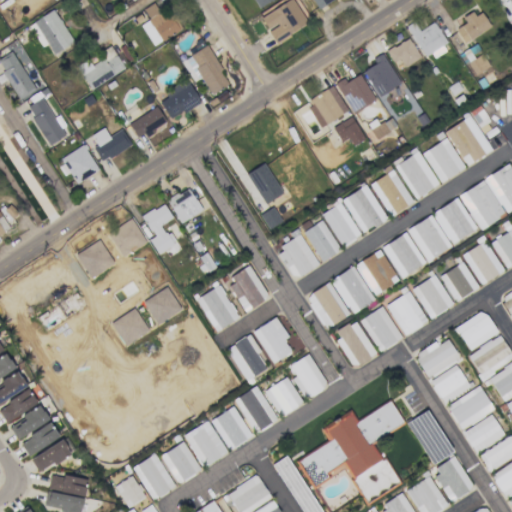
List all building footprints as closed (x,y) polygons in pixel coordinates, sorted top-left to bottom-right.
[(267,30),(266,30),(274,43),(307,23),(292,0),(286,0),(259,18),(267,30)] [(312,0),(316,8),(331,0),(312,0)] [(139,25),(153,46),(178,29),(169,15),(163,18),(153,2),(142,9),(149,19),(139,25)] [(32,22),(52,55),(73,42),(52,9),(32,22)] [(462,18),(465,23),(454,28),(461,42),(489,28),(480,9),(462,18)] [(432,21),(419,31),(412,21),(404,26),(426,59),(448,45),(432,21)] [(392,63),(399,60),(402,67),(419,58),(408,37),(385,50),(392,63)] [(210,95),(228,83),(205,45),(180,61),(193,81),(200,77),(210,95)] [(123,67),(109,47),(101,53),(104,56),(91,65),(86,59),(74,67),(90,90),(123,67)] [(34,89),(10,51),(0,56),(0,69),(18,99),(34,89)] [(371,59),(374,63),(361,71),(378,97),(400,82),(380,53),(371,59)] [(488,65),(480,54),(467,63),(475,75),(488,65)] [(349,113),(373,101),(360,73),(344,81),(343,78),(335,82),(349,113)] [(157,99),(169,119),(199,102),(187,82),(157,99)] [(305,99),(317,126),(345,113),(333,86),(305,99)] [(65,134),(39,97),(24,108),(49,145),(65,134)] [(134,137),(143,133),(143,134),(164,125),(157,108),(127,121),(134,137)] [(347,138),(352,146),(364,138),(349,116),(331,128),(340,142),(347,138)] [(443,131),(464,165),(489,150),(467,116),(443,131)] [(394,126),(388,117),(369,130),(375,140),(394,126)] [(130,144),(121,128),(108,136),(103,127),(90,135),(96,145),(92,147),(101,162),(130,144)] [(420,152),(439,182),(463,167),(444,137),(420,152)] [(97,169),(81,144),(59,158),(75,183),(97,169)] [(436,184),(416,151),(392,165),(413,198),(436,184)] [(263,204),(281,193),(263,163),(245,173),(263,204)] [(483,178),(504,213),(511,207),(511,171),(507,163),(483,178)] [(390,216),(411,202),(390,169),(369,183),(390,216)] [(457,194),(478,230),(502,216),(481,180),(457,194)] [(340,197),(359,233),(384,220),(365,185),(340,197)] [(200,210),(186,187),(165,200),(179,223),(200,210)] [(431,212),(450,244),(474,229),(455,197),(431,212)] [(319,214),(340,247),(358,235),(338,202),(319,214)] [(156,254),(173,244),(161,223),(171,218),(162,203),(140,215),(152,236),(148,239),(156,254)] [(267,229),(281,221),(271,206),(258,214),(267,229)] [(449,247),(429,215),(405,229),(425,261),(449,247)] [(144,241),(130,218),(106,233),(120,256),(144,241)] [(317,261),(337,252),(322,220),(303,229),(317,261)] [(504,268),(511,262),(511,230),(510,228),(488,242),(504,268)] [(379,247),(399,278),(423,262),(403,232),(379,247)] [(291,277),(315,266),(300,234),(276,245),(291,277)] [(113,263),(97,239),(74,254),(89,278),(113,263)] [(478,284),(501,270),(482,240),(460,254),(478,284)] [(396,281),(379,250),(354,263),(370,295),(396,281)] [(453,301),(475,287),(459,261),(437,276),(453,301)] [(244,310),(267,296),(247,265),(224,279),(244,310)] [(349,313),(371,301),(353,266),(330,277),(349,313)] [(410,286),(425,318),(449,306),(434,275),(410,286)] [(322,328),(346,316),(329,282),(305,294),(322,328)] [(237,317),(216,284),(193,299),(214,331),(237,317)] [(142,299),(154,323),(179,311),(167,287),(142,299)] [(510,319),(511,318),(511,288),(498,296),(510,319)] [(403,335),(425,320),(405,290),(383,305),(403,335)] [(357,320),(377,352),(399,337),(379,306),(357,320)] [(121,344),(146,332),(135,308),(110,320),(121,344)] [(495,331),(480,309),(452,328),(467,350),(495,331)] [(250,331),(271,363),(289,352),(281,340),(286,337),(274,317),(250,331)] [(332,330),(349,366),(372,356),(355,320),(332,330)] [(259,352),(247,333),(224,348),(245,380),(264,367),(255,354),(259,352)] [(511,360),(498,336),(465,355),(483,386),(489,383),(500,401),(511,393),(511,360)] [(412,354),(426,378),(457,358),(445,339),(435,345),(433,341),(412,354)] [(0,376),(13,367),(4,353),(0,355),(0,376)] [(302,399),(325,387),(308,354),(287,364),(293,376),(291,377),(302,399)] [(427,381),(441,403),(467,386),(453,364),(427,381)] [(0,401),(25,387),(17,372),(0,381),(0,401)] [(278,417),(301,402),(284,376),(262,391),(278,417)] [(275,418),(253,385),(231,399),(253,432),(275,418)] [(491,410),(477,386),(444,404),(457,428),(491,410)] [(36,403),(27,389),(0,405),(0,414),(5,422),(36,403)] [(511,398),(503,404),(511,418),(511,398)] [(364,503),(396,485),(371,441),(401,424),(388,401),(353,421),(347,411),(318,428),(326,442),(294,460),(309,487),(327,478),(324,473),(342,463),(364,503)] [(8,427),(15,439),(47,420),(38,405),(19,415),(21,419),(8,427)] [(249,435),(230,406),(208,420),(227,450),(249,435)] [(502,435),(489,414),(460,431),(473,452),(502,435)] [(224,452),(204,420),(181,435),(201,467),(224,452)] [(18,441),(27,456),(58,437),(49,423),(18,441)] [(511,456),(511,441),(510,437),(477,452),(485,469),(511,456)] [(38,473),(69,452),(60,439),(29,459),(38,473)] [(175,483),(198,471),(182,441),(159,454),(175,483)] [(130,467),(151,500),(173,485),(152,453),(130,467)] [(429,469),(450,501),(471,487),(451,455),(429,469)] [(501,497),(511,491),(511,461),(489,473),(501,497)] [(86,480),(50,472),(46,489),(82,496),(86,480)] [(126,508),(143,497),(129,475),(112,486),(126,508)] [(225,493),(236,511),(245,511),(269,497),(255,475),(225,493)] [(403,490),(417,511),(434,511),(446,505),(426,475),(403,490)] [(43,508),(71,511),(79,511),(81,497),(45,492),(43,508)] [(411,511),(400,492),(377,505),(381,511),(411,511)] [(196,509),(198,511),(218,511),(212,500),(196,509)] [(276,511),(272,502),(251,511),(276,511)]
